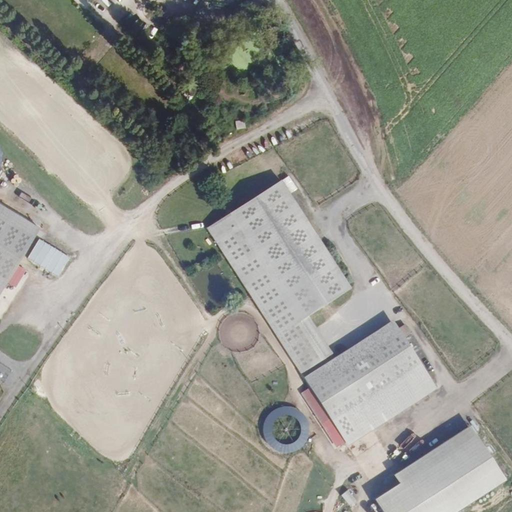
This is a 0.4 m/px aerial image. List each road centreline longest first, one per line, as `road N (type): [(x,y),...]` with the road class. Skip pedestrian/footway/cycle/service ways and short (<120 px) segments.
road 1 (track): [(0,414),(155,200),(233,146),(327,99)]
road 2 (unclassified): [(511,347),(378,188),(277,0)]
